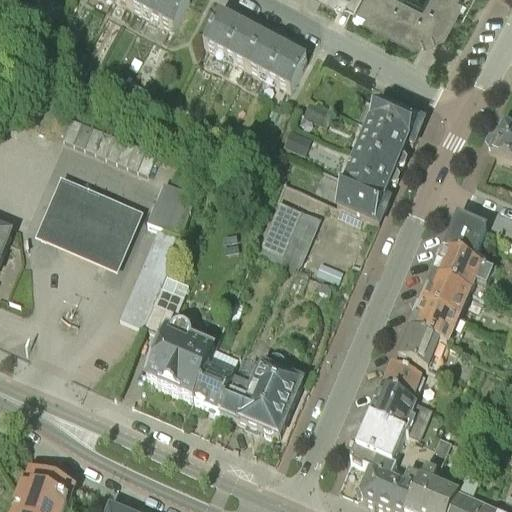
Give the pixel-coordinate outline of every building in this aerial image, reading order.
[(137,0),(119,0),(116,7),(130,14),(137,0)] [(156,0),(137,0),(130,14),(145,22),(156,0)] [(159,30),(174,0),(156,0),(145,22),(159,30)] [(190,6),(182,2),(177,0),(174,0),(159,30),(174,37),(190,6)] [(334,0),(353,10),(358,0),(334,0)] [(358,0),(353,10),(355,11),(414,41),(423,39),(424,41),(436,38),(435,35),(445,32),(418,17),(424,5),(415,0),(358,0)] [(439,0),(427,0),(424,5),(418,17),(445,32),(457,9),(439,0)] [(439,0),(457,9),(461,0),(439,0)] [(234,30),(227,26),(220,22),(204,53),(218,61),(234,30)] [(234,30),(218,61),(233,68),(249,37),(234,30)] [(263,45),(249,37),(233,68),(247,76),(263,45)] [(64,69),(73,52),(54,43),(46,59),(64,69)] [(278,52),(263,45),(247,76),(262,83),(278,52)] [(276,91),(292,60),(278,52),(262,83),(276,91)] [(292,60),(276,91),(291,99),(307,68),(292,60)] [(137,77),(142,67),(135,63),(129,73),(137,77)] [(91,82),(95,75),(85,69),(81,77),(91,82)] [(303,123),(327,133),(333,119),(310,108),(303,123)] [(356,130),(370,136),(407,152),(408,149),(413,152),(418,140),(416,139),(421,128),(423,129),(423,128),(382,110),(380,114),(366,108),(356,130)] [(180,132),(183,125),(173,120),(170,127),(180,132)] [(81,128),(73,125),(72,124),(63,146),(73,150),(81,128)] [(81,128),(73,150),(83,154),(92,133),(81,128)] [(511,134),(505,131),(497,147),(491,147),(490,147),(491,148),(488,153),(492,158),(490,161),(511,171),(511,134)] [(92,133),(83,154),(94,159),(103,137),(92,133)] [(370,136),(359,162),(396,177),(397,174),(403,174),(404,173),(403,173),(405,169),(406,168),(405,168),(402,163),(407,152),(370,136)] [(103,137),(94,159),(105,163),(114,142),(103,137)] [(291,138),(285,153),(303,161),(309,146),(291,138)] [(114,142),(105,163),(115,168),(124,146),(114,142)] [(124,146),(115,168),(126,172),(135,151),(124,146)] [(135,151),(126,172),(137,177),(146,155),(135,151)] [(146,155),(137,177),(148,181),(156,159),(146,155)] [(359,162),(349,188),(385,203),(390,191),(396,190),(396,191),(397,190),(396,190),(398,185),(399,185),(399,184),(398,184),(395,180),(396,177),(359,162)] [(178,173),(173,183),(193,191),(197,181),(178,173)] [(169,194),(188,202),(193,191),(173,183),(169,194)] [(112,278),(136,219),(50,184),(26,242),(112,278)] [(337,214),(379,231),(380,230),(378,229),(383,218),(384,219),(389,207),(384,205),(385,203),(349,188),(337,214)] [(158,236),(180,246),(198,206),(188,202),(169,194),(164,192),(147,232),(158,236)] [(260,255),(283,265),(302,220),(280,210),(260,255)] [(459,225),(445,256),(474,269),(486,237),(459,225)] [(0,267),(3,260),(11,241),(0,236),(0,267)] [(158,236),(152,250),(175,259),(180,246),(158,236)] [(152,250),(148,261),(170,270),(175,259),(152,250)] [(494,278),(474,269),(445,256),(444,260),(440,262),(440,261),(439,262),(437,267),(437,268),(438,267),(439,271),(434,284),(469,300),(474,289),(487,295),(494,278)] [(148,261),(143,271),(165,280),(170,270),(148,261)] [(321,269),(317,280),(340,289),(344,278),(321,269)] [(143,271),(138,282),(161,291),(165,280),(143,271)] [(134,293),(156,302),(161,291),(138,282),(134,293)] [(423,308),(423,310),(458,326),(469,300),(434,284),(428,297),(424,298),(424,299),(422,303),(422,304),(423,308)] [(321,289),(318,297),(329,302),(332,294),(321,289)] [(134,293),(129,303),(152,312),(156,302),(134,293)] [(182,402),(194,408),(206,378),(215,357),(191,347),(191,345),(191,342),(191,340),(190,338),(188,336),(185,334),(182,333),(180,333),(178,333),(176,334),(174,335),(173,337),(172,338),(169,337),(183,305),(161,295),(144,335),(160,342),(150,365),(156,367),(147,387),(159,393),(182,403),(182,402)] [(125,314),(147,323),(152,312),(129,303),(125,314)] [(236,308),(229,327),(235,330),(242,311),(236,308)] [(417,323),(411,338),(447,354),(458,326),(423,310),(421,313),(418,312),(414,322),(417,323)] [(125,314),(120,325),(141,334),(142,335),(147,323),(125,314)] [(435,381),(447,354),(411,338),(399,366),(435,381)] [(243,392),(234,388),(220,420),(236,426),(236,427),(264,439),(265,442),(271,444),(274,443),(279,445),(303,389),(283,380),(283,378),(284,374),(283,369),(281,366),(279,365),(278,364),(276,364),(274,364),(271,365),(269,366),(267,367),(265,370),(264,373),(254,369),(243,392)] [(393,372),(382,396),(412,409),(416,399),(419,401),(425,387),(393,372)] [(220,420),(234,388),(236,383),(220,377),(217,383),(206,378),(194,408),(195,408),(194,408),(220,420)] [(370,425),(405,441),(409,442),(416,427),(426,431),(431,417),(412,409),(382,396),(370,425)] [(351,469),(371,478),(377,465),(392,472),(405,441),(370,425),(351,469)] [(455,511),(457,508),(427,495),(430,489),(434,491),(438,482),(439,482),(452,450),(441,445),(423,485),(423,486),(412,511),(455,511)] [(358,506),(371,511),(412,511),(423,486),(423,485),(410,480),(405,492),(391,486),(397,474),(392,472),(377,465),(371,478),(358,506)] [(30,476),(14,511),(67,511),(72,503),(49,492),(52,486),(30,476)] [(455,511),(469,511),(477,494),(465,489),(457,508),(455,511)]
